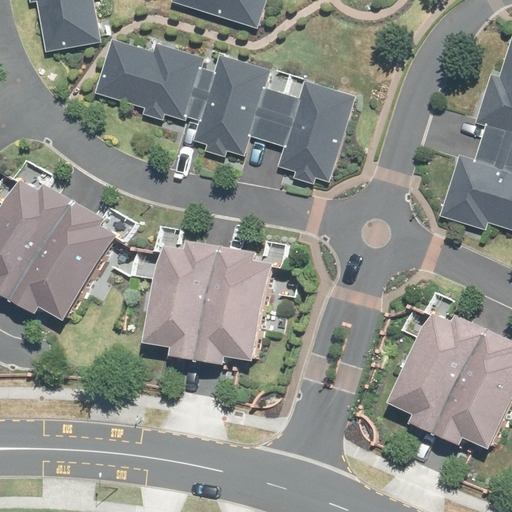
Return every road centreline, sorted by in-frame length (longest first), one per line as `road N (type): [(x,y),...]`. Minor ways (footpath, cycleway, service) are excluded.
road 1 (residential): [(27,105),(87,156),(154,188),(347,228)]
road 2 (tertiary): [(0,450),(154,458),(291,491)]
road 3 (residential): [(387,207),(426,70),(446,40),(499,0)]
road 4 (residential): [(291,491),(368,264)]
